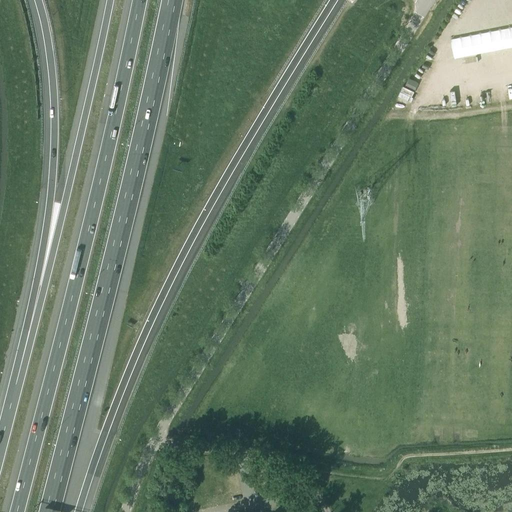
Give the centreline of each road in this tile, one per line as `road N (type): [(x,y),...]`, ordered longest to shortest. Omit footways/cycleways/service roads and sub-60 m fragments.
road 1 (unclassified): [(125,511),(157,435),(427,0)]
road 2 (motorway): [(78,511),(174,270),(333,0)]
road 3 (motorway): [(48,511),(172,0)]
road 4 (motorway): [(139,0),(16,511)]
road 5 (motorway): [(110,0),(15,385)]
road 6 (motorway): [(38,0),(53,88),(52,186),(15,385)]
